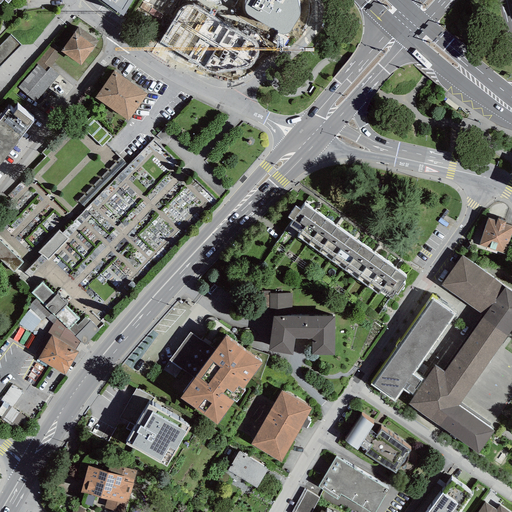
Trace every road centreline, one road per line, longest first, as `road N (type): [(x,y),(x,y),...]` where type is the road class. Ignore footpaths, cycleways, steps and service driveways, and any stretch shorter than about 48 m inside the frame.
road 1 (residential): [(495,180),(277,511)]
road 2 (secondary): [(22,466),(163,285)]
road 3 (secondary): [(163,285),(315,141)]
road 4 (secondary): [(301,128),(163,285)]
road 5 (residential): [(0,191),(116,45)]
road 6 (unknown): [(424,283),(299,191)]
road 7 (secondary): [(410,25),(375,45),(301,128)]
road 8 (primary): [(410,25),(422,50),(511,117)]
road 9 (residential): [(315,141),(416,166),(451,166)]
road 10 (residential): [(237,105),(309,35),(316,0)]
road 11 (residential): [(116,45),(237,105)]
road 12 (primary): [(511,98),(435,34),(410,25)]
